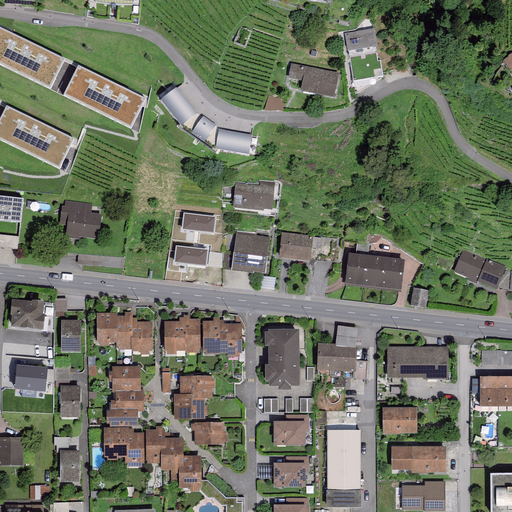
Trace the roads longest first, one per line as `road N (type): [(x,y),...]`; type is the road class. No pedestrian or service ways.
road 1 (unclassified): [(511,179),(461,143),(440,98),(422,85),(401,85),(341,115),(243,114),(211,98),(148,34),(0,12)]
road 2 (primary): [(511,331),(252,303)]
road 3 (primary): [(252,303),(0,276)]
road 4 (residential): [(251,511),(252,303)]
